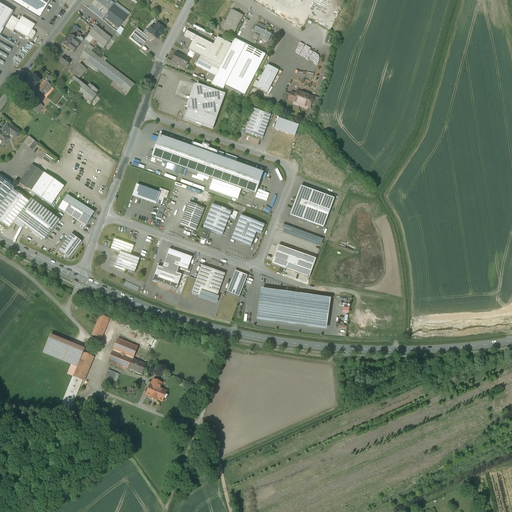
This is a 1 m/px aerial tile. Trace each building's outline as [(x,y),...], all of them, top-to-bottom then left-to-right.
[(8,0),(39,19),(50,0),(8,0)] [(95,0),(95,1),(110,12),(113,8),(112,7),(103,1),(103,0),(95,0)] [(110,12),(95,1),(91,5),(106,16),(110,12)] [(0,35),(4,30),(3,30),(5,27),(13,13),(0,4),(0,35)] [(110,12),(106,16),(104,18),(119,29),(128,17),(113,6),(112,7),(113,8),(110,12)] [(232,11),(222,29),(233,34),(243,16),(232,11)] [(20,21),(12,17),(6,27),(13,32),(15,29),(20,21)] [(35,25),(22,17),(20,21),(15,29),(31,39),(32,39),(35,34),(35,32),(32,31),(35,25)] [(165,30),(157,24),(154,27),(153,26),(148,32),(156,38),(157,39),(160,36),(161,36),(162,34),(162,33),(165,30)] [(267,29),(258,24),(254,31),(261,35),(260,38),(267,42),(271,34),(266,31),(267,29)] [(111,39),(96,27),(89,35),(94,39),(104,48),(111,39)] [(81,35),(73,29),(69,35),(70,36),(70,35),(77,41),(79,39),(81,35)] [(145,36),(137,29),(129,39),(141,48),(149,39),(145,36)] [(156,38),(148,32),(145,36),(149,39),(152,42),(156,38)] [(196,36),(186,32),(184,36),(193,41),(188,50),(190,50),(195,53),(201,56),(206,59),(213,45),(196,36)] [(10,43),(5,50),(20,58),(28,45),(18,40),(19,38),(12,34),(8,42),(10,43)] [(77,41),(70,35),(70,36),(67,39),(66,39),(61,44),(73,53),(81,44),(77,41)] [(94,39),(89,35),(83,42),(88,46),(94,39)] [(231,45),(217,38),(213,45),(206,59),(210,61),(221,66),(231,45)] [(221,66),(216,75),(212,82),(211,84),(211,86),(223,91),(225,86),(244,96),(265,55),(234,39),(231,45),(221,66)] [(91,52),(87,48),(81,57),(83,59),(89,63),(98,70),(128,93),(135,85),(102,59),(91,52)] [(192,59),(195,53),(190,50),(187,56),(192,59)] [(188,59),(176,53),(171,62),(183,68),(185,64),(186,65),(188,59)] [(201,56),(195,53),(192,59),(192,60),(197,63),(201,56)] [(206,59),(201,56),(197,63),(196,66),(205,71),(206,70),(210,61),(206,59)] [(71,62),(64,57),(59,62),(67,68),(71,62)] [(221,66),(210,61),(206,70),(209,72),(216,75),(221,66)] [(98,70),(89,63),(87,66),(96,72),(98,70)] [(80,64),(71,75),(73,77),(78,81),(87,70),(80,64)] [(259,83),(256,88),(267,94),(278,71),(268,66),(259,83)] [(212,82),(216,75),(209,72),(205,79),(208,80),(208,79),(212,82)] [(33,75),(24,85),(35,94),(38,91),(38,90),(34,87),(40,81),(33,75)] [(53,80),(48,75),(43,81),(45,83),(48,85),(53,80)] [(78,81),(73,77),(67,85),(82,97),(90,104),(97,96),(95,95),(87,88),(78,81)] [(48,85),(45,83),(38,90),(38,91),(46,98),(54,89),(48,85)] [(98,92),(89,84),(87,88),(95,95),(98,92)] [(188,107),(196,85),(194,84),(186,107),(188,107)] [(225,95),(197,85),(196,85),(188,107),(188,108),(187,112),(186,116),(185,119),(196,123),(213,129),(216,121),(225,95)] [(312,98),(297,92),(296,95),(295,95),(292,102),(294,102),(308,108),(312,98)] [(38,103),(32,109),(37,113),(39,111),(43,107),(38,103)] [(271,116),(254,110),(245,133),(262,139),(271,116)] [(278,118),(274,130),(294,137),(298,126),(278,118)] [(7,124),(0,133),(0,141),(2,143),(1,143),(5,146),(9,140),(7,138),(11,133),(12,135),(13,136),(15,138),(17,137),(19,135),(19,132),(7,124)] [(190,148),(159,136),(151,157),(255,195),(263,174),(190,148)] [(35,142),(29,137),(23,144),(29,148),(32,145),(35,142)] [(203,147),(192,143),(190,148),(216,157),(218,152),(207,148),(207,147),(203,145),(203,147)] [(32,165),(19,184),(31,193),(44,174),(32,165)] [(17,186),(0,174),(0,181),(13,191),(17,186)] [(64,187),(44,174),(31,193),(51,206),(64,187)] [(0,181),(0,208),(13,191),(0,181)] [(159,194),(137,186),(133,196),(155,205),(159,194)] [(301,187),(289,217),(323,229),(334,199),(301,187)] [(13,191),(0,208),(0,222),(9,229),(13,224),(16,220),(25,227),(45,242),(60,222),(31,200),(29,203),(13,191)] [(94,213),(67,196),(59,209),(86,226),(89,221),(90,222),(92,219),(91,218),(94,213)] [(204,209),(189,203),(180,225),(195,231),(204,209)] [(231,212),(212,205),(203,229),(204,229),(210,231),(222,236),(231,212)] [(260,223),(241,216),(231,240),(250,247),(256,233),(260,223)] [(25,227),(16,220),(13,224),(22,231),(25,227)] [(265,225),(260,223),(256,233),(261,235),(265,225)] [(323,240),(283,225),(282,228),(283,229),(282,234),(320,248),(323,240)] [(204,229),(203,231),(200,239),(206,241),(210,231),(204,229)] [(71,235),(59,252),(69,259),(82,242),(71,235)] [(134,247),(114,240),(111,249),(120,253),(115,267),(134,274),(140,260),(130,256),(134,247)] [(316,260),(278,246),(271,265),(309,279),(316,260)] [(182,260),(167,255),(162,269),(158,267),(152,281),(176,290),(182,275),(177,273),(182,260)] [(211,269),(201,266),(191,294),(199,297),(201,291),(217,296),(225,274),(211,269)] [(226,293),(239,298),(248,276),(235,271),(231,282),(226,293)] [(330,299),(261,290),(256,321),(326,331),(330,299)] [(219,297),(201,291),(199,297),(198,298),(216,305),(219,297)] [(100,316),(92,336),(101,340),(109,320),(100,316)] [(51,335),(49,339),(83,353),(84,349),(73,344),(51,335)] [(77,367),(83,353),(49,339),(43,353),(72,365),(77,367)] [(138,347),(118,339),(108,364),(127,371),(128,370),(132,359),(133,359),(138,347)] [(77,367),(73,377),(82,381),(84,382),(94,358),(83,353),(77,367)] [(133,359),(132,359),(128,370),(142,375),(146,365),(133,359)] [(67,375),(73,377),(77,367),(71,365),(67,375)] [(115,373),(108,370),(105,378),(112,381),(115,373)] [(82,381),(73,377),(62,404),(71,408),(82,381)] [(162,384),(153,380),(150,388),(149,388),(146,395),(162,402),(166,392),(160,389),(160,388),(162,384)] [(84,407),(83,407),(81,407),(80,407),(79,408),(78,408),(77,409),(77,410),(76,411),(76,412),(76,413),(76,414),(76,415),(76,416),(77,416),(77,417),(77,418),(78,418),(79,419),(80,420),(81,420),(82,420),(83,420),(84,420),(85,420),(86,420),(87,419),(87,418),(88,418),(89,417),(89,416),(89,415),(90,414),(90,413),(89,412),(89,411),(89,410),(88,409),(87,408),(86,407),(85,407),(84,407)]
